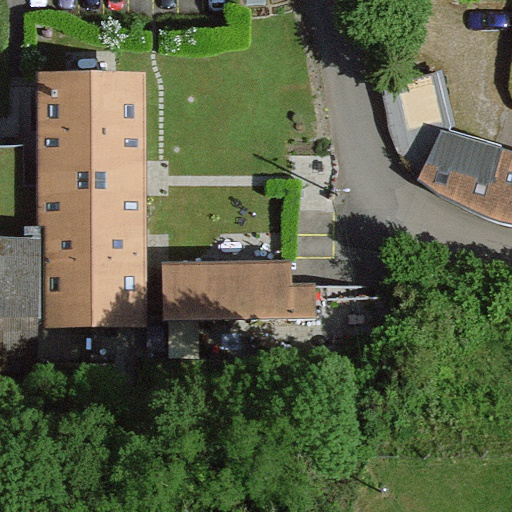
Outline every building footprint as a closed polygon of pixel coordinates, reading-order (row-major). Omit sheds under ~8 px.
[(27,216),(143,207),(131,66),(15,76),(27,216)] [(438,71),(374,88),(396,160),(440,200),(511,223),(511,153),(453,136),(438,71)] [(33,340),(153,330),(143,207),(27,216),(27,240),(33,340)] [(0,366),(36,368),(33,340),(27,240),(0,239),(0,366)] [(162,328),(324,318),(320,258),(158,268),(162,328)]
